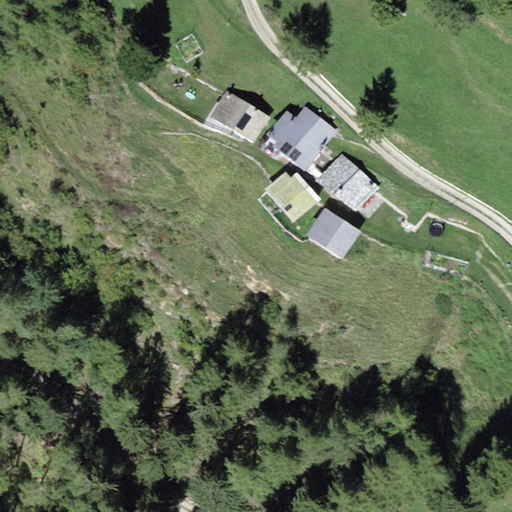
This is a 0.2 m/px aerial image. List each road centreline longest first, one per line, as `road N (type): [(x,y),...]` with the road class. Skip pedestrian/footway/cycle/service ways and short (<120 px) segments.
road 1 (track): [(242,0),(250,35),(412,170),(511,238)]
road 2 (track): [(0,364),(63,393),(153,488),(190,511)]
